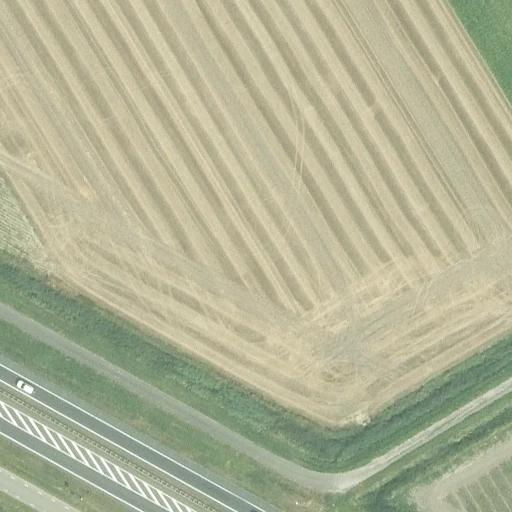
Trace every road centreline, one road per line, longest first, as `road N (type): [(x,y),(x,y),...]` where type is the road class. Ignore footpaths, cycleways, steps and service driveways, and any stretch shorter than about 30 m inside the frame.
road 1 (unclassified): [(0,309),(319,483),(378,466),(511,384)]
road 2 (trunk): [(252,511),(0,371)]
road 3 (trunk): [(0,425),(159,511)]
